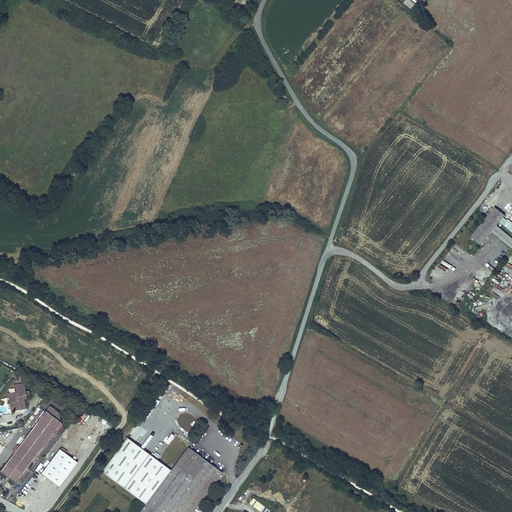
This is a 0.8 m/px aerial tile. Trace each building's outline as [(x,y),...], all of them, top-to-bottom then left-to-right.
[(495,207),(471,237),(469,240),(472,242),(474,240),(481,245),(505,215),(495,207)] [(454,247),(464,256),(466,254),(456,245),(454,247)] [(25,392),(23,384),(14,386),(16,393),(12,394),(13,401),(11,401),(13,408),(25,406),(24,399),(26,399),(26,397),(30,396),(29,391),(25,392)] [(13,401),(12,394),(7,395),(10,411),(25,408),(25,406),(13,408),(11,401),(13,401)] [(62,424),(45,411),(0,471),(6,476),(10,479),(15,483),(56,429),(57,430),(62,424)] [(166,467),(127,438),(102,472),(146,505),(171,471),(166,467)] [(192,511),(222,473),(188,448),(171,471),(146,505),(140,511),(192,511)] [(59,450),(41,474),(59,487),(77,463),(59,450)] [(262,511),(267,511),(269,508),(253,498),(249,504),(262,511)]
